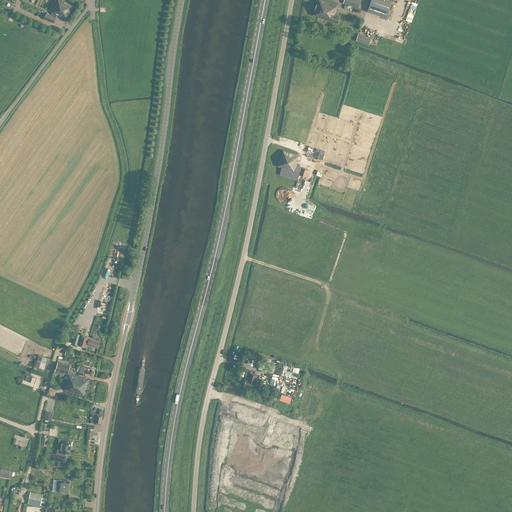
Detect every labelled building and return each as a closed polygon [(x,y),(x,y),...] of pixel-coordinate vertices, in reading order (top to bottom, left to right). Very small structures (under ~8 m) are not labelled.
[(56,14),(66,19),(73,5),(62,0),(56,0),(56,2),(55,2),(51,12),(52,12),(51,15),(46,13),(44,18),(54,22),(56,17),(55,17),(56,14)] [(317,0),(313,15),(338,23),(340,15),(335,14),(336,10),(336,9),(337,5),(323,0),(317,0)] [(370,0),(367,11),(387,17),(391,2),(384,0),(370,0)] [(371,37),(358,33),(355,40),(368,44),(371,37)] [(306,155),(318,159),(320,152),(308,148),(306,155)] [(295,186),(303,188),(309,169),(301,166),(301,167),(297,166),(299,155),(282,150),(277,166),(282,167),(280,174),(297,180),(295,186)] [(292,194),(292,192),(292,191),(291,190),(290,189),(289,187),(288,187),(286,186),(285,186),(283,186),(282,186),(280,187),(279,188),(278,189),(277,190),(276,192),(276,194),(276,195),(277,197),(277,198),(278,199),(279,200),(281,201),(282,201),(284,202),(285,202),(287,201),(288,201),(289,200),(291,198),(291,197),(292,195),(292,194)] [(75,333),(72,342),(78,344),(86,346),(87,346),(87,345),(93,347),(93,345),(98,347),(98,346),(99,346),(100,344),(99,343),(100,340),(99,340),(100,337),(93,335),(92,337),(89,337),(81,335),(75,333)] [(38,354),(36,359),(37,360),(35,367),(39,368),(41,361),(43,356),(38,354)] [(258,368),(273,372),(275,365),(260,360),(258,368)] [(61,372),(64,364),(58,362),(56,370),(61,372)] [(70,366),(64,364),(61,372),(67,373),(70,366)] [(294,366),(292,371),(286,370),(287,369),(282,368),(280,374),(297,378),(299,368),(294,366)] [(68,373),(66,381),(86,387),(88,379),(68,373)] [(243,385),(253,388),(255,380),(256,375),(250,373),(248,378),(245,378),(243,385)] [(83,395),(86,387),(66,381),(64,389),(83,395)] [(90,422),(101,424),(103,414),(92,413),(91,416),(91,418),(90,422)] [(71,440),(62,439),(59,454),(52,453),(51,459),(65,461),(66,455),(65,455),(65,453),(69,454),(70,448),(70,449),(71,445),(70,445),(71,440)] [(70,480),(57,479),(56,491),(68,492),(70,480)] [(41,505),(45,506),(48,495),(43,494),(30,491),(28,502),(40,505),(41,505)]
